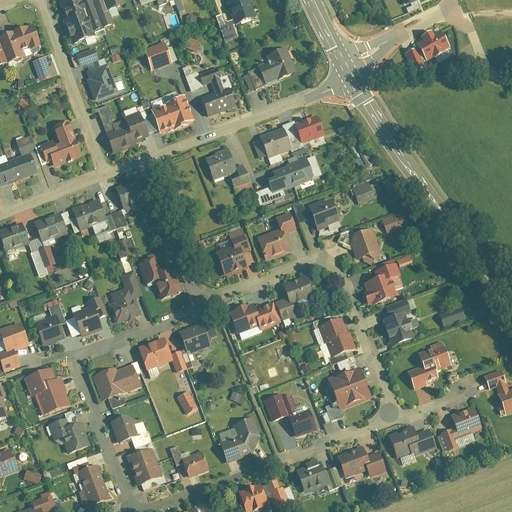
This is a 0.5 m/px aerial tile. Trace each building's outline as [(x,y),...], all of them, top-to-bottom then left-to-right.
[(64,21),(73,46),(96,38),(94,33),(83,4),(81,0),(66,0),(61,2),(67,20),(64,21)] [(103,0),(94,0),(92,1),(103,29),(113,26),(108,12),(103,0)] [(103,0),(108,12),(127,5),(125,0),(103,0)] [(250,0),(233,0),(229,2),(235,19),(237,24),(257,17),(250,0)] [(83,4),(94,33),(103,29),(92,1),(83,4)] [(237,24),(235,19),(226,22),(223,15),(216,17),(225,42),(238,37),(234,25),(237,24)] [(0,37),(0,44),(7,65),(26,58),(24,53),(40,47),(32,26),(0,37)] [(439,33),(416,46),(426,62),(448,49),(439,33)] [(189,38),(184,47),(195,53),(199,43),(189,38)] [(144,50),(152,72),(173,64),(165,42),(144,50)] [(111,50),(113,57),(122,54),(119,47),(111,50)] [(279,81),(298,72),(286,48),(268,57),(270,62),(258,67),(266,85),(278,79),(279,81)] [(76,55),(81,68),(99,61),(95,49),(76,55)] [(52,55),(33,62),(40,83),(60,76),(52,55)] [(87,82),(95,102),(119,93),(109,66),(89,74),(91,80),(87,82)] [(256,89),(266,85),(258,67),(248,72),(256,89)] [(211,84),(215,94),(224,91),(217,69),(200,75),(204,87),(211,84)] [(202,99),(208,118),(237,108),(231,89),(224,91),(215,94),(202,99)] [(18,105),(27,111),(33,102),(24,96),(18,105)] [(151,111),(161,136),(195,123),(186,98),(151,111)] [(109,106),(98,110),(107,133),(118,129),(116,124),(109,106)] [(118,129),(107,133),(115,154),(137,146),(136,142),(148,137),(140,113),(125,119),(125,120),(116,124),(118,129)] [(296,127),(303,145),(322,138),(316,119),(296,127)] [(60,146),(54,148),(57,156),(49,158),(51,163),(53,169),(83,158),(70,122),(53,128),(60,146)] [(268,158),(292,150),(287,137),(284,128),(260,137),(268,158)] [(15,143),(21,158),(30,154),(37,152),(36,149),(31,137),(15,143)] [(40,148),(46,165),(51,163),(49,158),(57,156),(54,148),(52,142),(40,146),(40,148)] [(40,148),(36,149),(37,152),(42,166),(46,165),(40,148)] [(229,176),(238,173),(235,167),(229,149),(206,158),(215,181),(229,176)] [(0,165),(0,181),(2,187),(37,174),(30,154),(21,158),(0,165)] [(272,195),(314,180),(307,160),(273,173),(276,179),(267,182),(272,195)] [(244,163),(235,167),(238,173),(229,176),(234,189),(251,182),(244,163)] [(144,202),(136,181),(116,188),(124,210),(144,202)] [(353,187),(360,204),(375,198),(369,181),(353,187)] [(81,231),(107,221),(106,217),(99,198),(72,208),(76,218),(81,231)] [(317,230),(341,222),(332,198),(308,206),(313,219),(317,230)] [(301,224),(313,219),(308,206),(307,202),(295,207),(301,224)] [(122,211),(112,215),(117,230),(128,225),(122,211)] [(65,225),(61,215),(60,213),(34,223),(42,244),(68,234),(65,225)] [(65,225),(70,223),(69,220),(66,213),(61,215),(65,225)] [(282,229),(284,235),(297,231),(290,214),(278,218),(282,229)] [(117,230),(112,215),(106,217),(107,221),(112,232),(117,230)] [(382,219),(388,234),(400,229),(394,215),(382,219)] [(81,231),(76,218),(69,220),(70,223),(75,235),(81,232),(81,231)] [(0,237),(6,254),(30,245),(21,223),(0,231),(0,237)] [(238,245),(242,255),(252,252),(243,229),(229,234),(233,247),(238,245)] [(257,239),(265,262),(290,252),(284,235),(282,229),(257,239)] [(381,253),(372,230),(354,236),(350,245),(356,262),(381,253)] [(216,254),(225,277),(247,269),(242,255),(238,245),(233,247),(216,254)] [(57,264),(50,247),(39,251),(46,268),(57,264)] [(36,272),(46,268),(39,251),(30,255),(36,272)] [(120,257),(123,273),(129,272),(126,256),(120,257)] [(398,261),(401,268),(413,264),(410,257),(398,261)] [(153,275),(162,271),(157,258),(139,265),(144,278),(153,275)] [(376,272),(379,280),(391,275),(393,279),(401,276),(397,264),(376,272)] [(163,301),(184,293),(173,267),(162,271),(153,275),(163,301)] [(134,296),(136,300),(144,297),(134,272),(126,275),(134,296)] [(365,285),(373,306),(399,296),(393,279),(391,275),(379,280),(365,285)] [(293,306),(314,298),(306,277),(285,285),(290,298),(293,306)] [(84,287),(92,291),(95,285),(88,281),(84,287)] [(109,305),(116,325),(142,315),(136,300),(134,296),(109,305)] [(94,309),(98,319),(108,315),(102,298),(91,302),(94,309)] [(293,306),(290,298),(275,303),(282,321),(297,316),(293,306)] [(9,302),(11,308),(19,306),(17,300),(9,302)] [(385,309),(389,319),(406,313),(411,311),(407,300),(385,309)] [(283,324),(275,303),(256,310),(262,325),(264,331),(283,324)] [(56,316),(60,327),(67,324),(60,305),(53,308),(56,316)] [(236,334),(262,325),(256,310),(254,305),(229,314),(236,334)] [(74,317),(82,339),(102,331),(98,319),(94,309),(74,317)] [(441,317),(445,328),(465,320),(461,309),(441,317)] [(383,322),(393,348),(415,339),(406,313),(389,319),(383,322)] [(34,324),(43,349),(66,340),(60,327),(56,316),(34,324)] [(318,329),(324,345),(327,344),(348,336),(342,320),(318,329)] [(30,346),(21,324),(0,332),(0,336),(7,355),(14,352),(30,346)] [(190,348),(192,354),(212,347),(203,324),(183,331),(190,348)] [(289,335),(292,342),(298,339),(295,332),(289,335)] [(348,336),(327,344),(332,358),(347,352),(356,349),(351,335),(348,336)] [(138,348),(147,371),(173,362),(170,355),(164,338),(138,348)] [(451,367),(443,343),(430,347),(432,351),(418,356),(422,367),(425,376),(436,372),(451,367)] [(190,348),(180,352),(187,370),(197,366),(192,354),(190,348)] [(20,367),(14,352),(7,355),(0,357),(0,362),(4,373),(20,367)] [(180,352),(170,355),(173,362),(177,373),(187,370),(180,352)] [(349,360),(347,352),(332,358),(329,359),(332,366),(337,364),(349,360)] [(349,360),(337,364),(341,375),(360,368),(356,357),(349,360)] [(303,368),(306,375),(313,372),(310,365),(303,368)] [(92,377),(102,403),(109,400),(123,395),(141,388),(133,366),(117,372),(115,369),(92,377)] [(425,376),(422,367),(407,372),(414,391),(429,386),(428,383),(438,379),(436,372),(425,376)] [(44,416),(70,406),(65,393),(67,392),(62,378),(57,380),(52,368),(24,379),(31,399),(37,397),(44,416)] [(372,399),(360,368),(341,375),(330,379),(341,411),(372,399)] [(497,388),(499,395),(510,391),(502,371),(485,377),(490,391),(497,388)] [(499,395),(507,417),(511,414),(511,390),(510,391),(499,395)] [(178,399),(187,414),(198,408),(189,393),(178,399)] [(243,404),(244,398),(233,394),(231,401),(243,404)] [(263,401),(271,423),(290,416),(284,399),(282,394),(263,401)] [(123,395),(109,400),(113,409),(127,404),(123,395)] [(293,396),(284,399),(290,416),(298,438),(307,435),(306,432),(315,428),(309,413),(300,416),(293,396)] [(0,420),(8,417),(1,398),(0,398),(0,420)] [(475,408),(451,417),(455,428),(459,437),(482,429),(475,408)] [(132,439),(142,435),(137,421),(127,417),(111,423),(119,444),(132,439)] [(220,444),(227,464),(252,454),(261,437),(254,418),(232,426),(237,438),(220,444)] [(59,432),(71,427),(68,419),(49,426),(56,444),(63,441),(59,432)] [(69,456),(92,447),(82,423),(71,427),(59,432),(63,441),(69,456)] [(13,434),(19,438),(25,429),(19,425),(13,434)] [(388,435),(397,458),(411,453),(421,449),(416,435),(413,426),(388,435)] [(459,437),(455,428),(442,433),(449,452),(462,447),(459,437)] [(429,431),(416,435),(421,449),(411,453),(413,458),(436,450),(429,431)] [(132,439),(135,448),(152,441),(149,432),(142,435),(132,439)] [(134,448),(137,456),(153,450),(156,448),(153,441),(152,441),(135,448),(134,448)] [(177,467),(185,464),(184,460),(179,447),(170,450),(177,467)] [(338,456),(346,478),(368,470),(372,469),(367,457),(363,447),(338,456)] [(0,479),(19,472),(10,449),(0,452),(0,479)] [(158,463),(153,450),(137,456),(128,459),(133,473),(158,463)] [(379,452),(367,457),(372,469),(368,470),(370,478),(387,472),(379,452)] [(191,480),(210,473),(202,453),(184,460),(185,464),(191,480)] [(295,470),(305,495),(329,486),(325,474),(320,461),(295,470)] [(163,477),(158,463),(133,473),(139,487),(142,485),(163,477)] [(102,484),(96,467),(75,475),(81,492),(102,484)] [(52,479),(62,474),(59,469),(50,473),(52,479)] [(336,469),(325,474),(329,486),(331,491),(343,487),(336,469)] [(24,480),(40,485),(43,476),(27,470),(24,480)] [(163,477),(142,485),(145,493),(168,484),(166,476),(163,477)] [(277,479),(267,483),(277,511),(283,511),(289,510),(277,479)] [(109,501),(102,484),(81,492),(88,509),(109,501)] [(238,493),(244,511),(255,511),(269,507),(260,485),(238,493)] [(41,509),(41,511),(49,511),(57,509),(51,492),(41,496),(42,498),(31,502),(33,507),(34,511),(41,509)]
